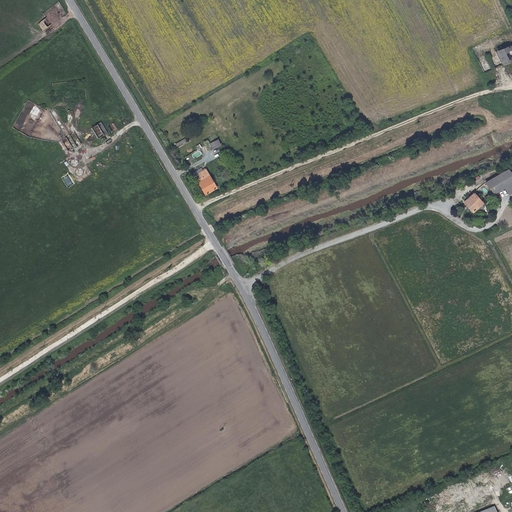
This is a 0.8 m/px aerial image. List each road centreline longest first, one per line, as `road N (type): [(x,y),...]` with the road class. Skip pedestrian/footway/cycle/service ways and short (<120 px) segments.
road 1 (track): [(195,210),(474,94),(511,86)]
road 2 (tertiary): [(69,0),(243,290)]
road 3 (track): [(0,378),(214,243)]
road 4 (tertiary): [(343,511),(243,290)]
